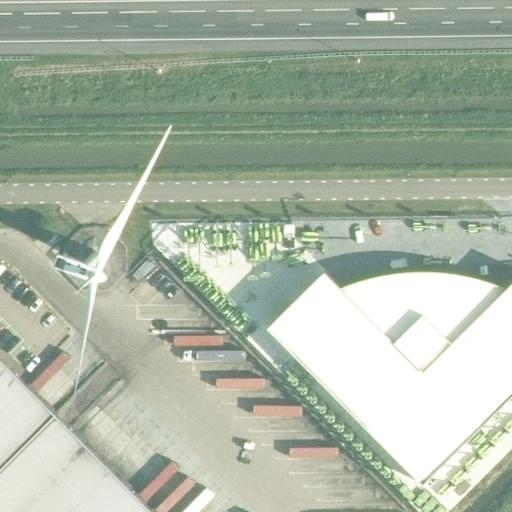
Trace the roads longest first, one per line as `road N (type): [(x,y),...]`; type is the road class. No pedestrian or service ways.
road 1 (motorway): [(0,28),(511,22)]
road 2 (unclassified): [(511,189),(0,195)]
